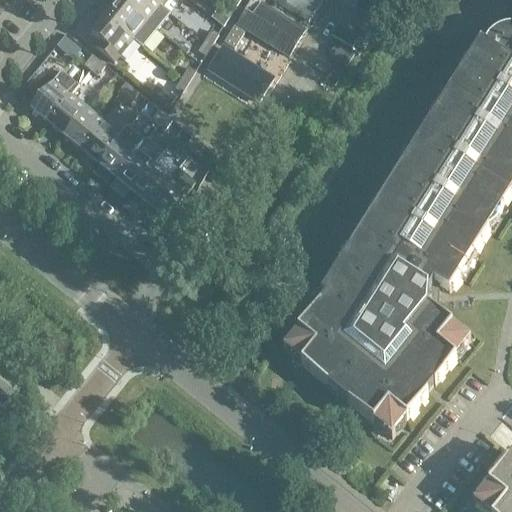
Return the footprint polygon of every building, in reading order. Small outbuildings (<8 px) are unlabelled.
[(161,8),(150,0),(121,0),(119,2),(156,32),(170,16),(161,8)] [(167,0),(150,0),(161,8),(167,0)] [(232,0),(228,7),(235,11),(242,1),(240,0),(232,0)] [(310,0),(268,0),(308,25),(316,12),(307,6),(310,0)] [(156,32),(119,2),(106,19),(133,42),(143,49),(156,32)] [(255,17),(247,12),(238,25),(290,59),(309,32),(264,2),(255,17)] [(221,17),(229,22),(235,11),(228,7),(221,17)] [(133,42),(106,19),(91,37),(119,59),(133,42)] [(333,37),(356,48),(362,36),(339,25),(333,37)] [(205,44),(212,49),(219,38),(211,33),(205,44)] [(325,300),(321,308),(283,353),(392,441),(428,397),(427,396),(434,387),(435,388),(471,344),(428,309),(428,307),(437,307),(438,286),(449,293),(448,295),(449,295),(461,281),(474,261),(482,244),(481,244),(511,195),(511,37),(506,38),(499,41),(494,46),(489,51),(480,46),(472,59),(466,63),(462,67),(460,66),(459,68),(461,69),(459,75),(458,81),(441,107),(436,110),(432,115),(430,114),(429,116),(431,116),(428,122),(427,129),(412,154),(406,158),(402,163),(400,161),(399,163),(401,164),(398,170),(398,176),(382,202),(376,205),(372,210),(371,209),(370,210),(371,211),(368,218),(368,224),(321,297),(325,300)] [(333,58),(349,64),(355,48),(339,42),(333,58)] [(198,55),(205,59),(212,49),(205,44),(198,55)] [(208,72),(261,105),(278,78),(225,45),(208,72)] [(90,74),(98,64),(92,59),(84,68),(90,74)] [(98,80),(106,70),(98,64),(90,74),(98,80)] [(182,81),(189,86),(196,75),(188,70),(182,81)] [(48,125),(71,97),(78,89),(60,74),(31,111),(48,125)] [(175,92),(182,96),(189,86),(182,81),(175,92)] [(124,101),(132,91),(126,86),(118,96),(124,101)] [(132,107),(140,97),(132,91),(124,101),(132,107)] [(160,104),(169,110),(176,102),(167,95),(160,104)] [(71,97),(48,125),(65,139),(88,111),(71,97)] [(88,111),(65,139),(82,153),(105,125),(88,111)] [(160,125),(166,118),(159,112),(154,119),(160,125)] [(112,116),(105,125),(82,153),(99,166),(128,130),(112,116)] [(167,130),(172,123),(166,118),(160,125),(167,130)] [(128,130),(99,166),(116,180),(145,143),(128,130)] [(194,152),(200,145),(193,140),(187,146),(194,152)] [(145,143),(116,180),(132,194),(161,159),(162,157),(145,143)] [(201,157),(206,150),(200,145),(194,152),(201,157)] [(161,159),(132,194),(149,207),(177,173),(161,159)] [(177,173),(149,207),(167,222),(195,187),(177,173)] [(0,438),(12,424),(2,416),(12,403),(0,392),(0,438)] [(511,511),(511,459),(473,507),(479,511),(511,511)] [(386,481),(396,489),(400,485),(389,477),(386,481)]
